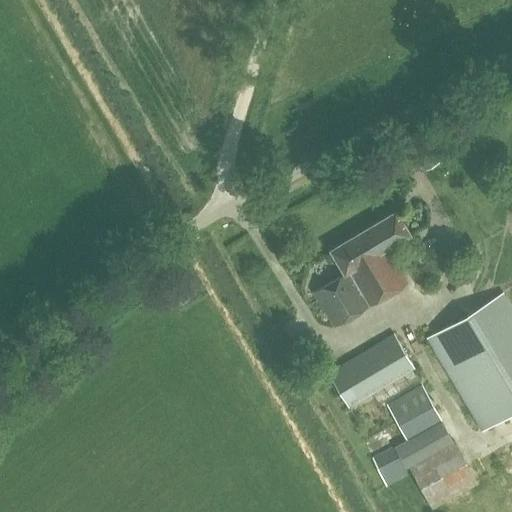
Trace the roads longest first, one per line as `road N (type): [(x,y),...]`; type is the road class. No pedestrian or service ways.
road 1 (unclassified): [(0,378),(164,244),(224,206),(511,55)]
road 2 (track): [(224,206),(224,160),(269,0)]
